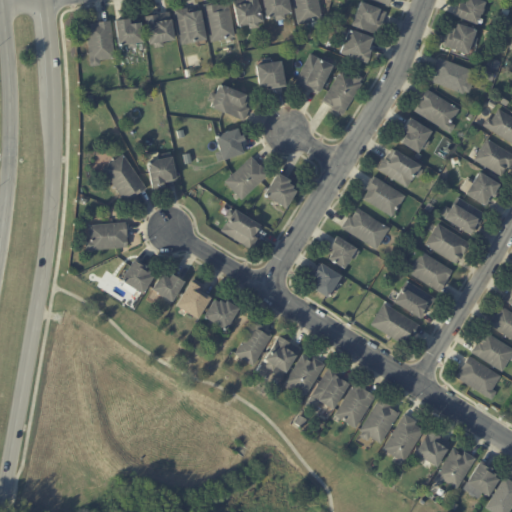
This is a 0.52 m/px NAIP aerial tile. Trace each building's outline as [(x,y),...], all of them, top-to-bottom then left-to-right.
[(257,0),(262,21),(257,22),(258,29),(250,31),(249,24),(239,26),(233,0),(257,0)] [(289,0),(292,13),(284,14),(285,21),(277,23),(276,16),(268,18),(264,0),(289,0)] [(318,0),(322,19),(298,24),(293,0),(318,0)] [(362,0),(381,7),(380,9),(387,12),(381,27),(378,26),(376,33),(353,24),(362,0)] [(479,0),(485,2),(477,24),(456,16),(461,3),(465,5),(467,0),(479,0)] [(235,37),(212,42),(204,5),(217,2),(218,6),(228,4),(235,37)] [(188,11),(200,9),(206,38),(189,41),(189,43),(182,44),(175,11),(185,9),(186,12),(188,11)] [(145,18),(145,17),(169,13),(173,40),(161,42),(162,48),(154,49),(153,44),(149,44),(145,18)] [(116,21),(130,19),(130,25),(141,23),(143,42),(136,43),(137,50),(128,51),(128,44),(119,45),(116,21)] [(98,23),(110,22),(115,58),(99,60),(100,65),(91,66),(87,25),(98,23)] [(476,32),(474,38),(477,39),(474,48),(470,47),(467,55),(444,47),(449,34),(452,35),(454,29),(456,30),(458,25),(476,32)] [(373,38),(368,49),(371,50),(369,54),(370,54),(367,63),(341,53),(350,30),(373,38)] [(316,93),(307,89),(306,90),(295,85),(310,55),(318,58),(319,57),(324,60),(325,57),(333,61),(332,64),(333,65),(318,95),(316,93)] [(282,85),(272,87),(272,83),(266,84),(265,81),(260,82),(257,63),(283,58),(287,84),(282,85)] [(473,72),(468,84),(473,86),(470,94),(465,92),(464,95),(433,83),(437,73),(434,72),(439,59),(473,72)] [(500,63),(497,71),(491,69),(494,61),(500,63)] [(362,84),(342,116),(331,109),(332,108),(322,102),(341,71),(352,78),(354,74),(362,79),(359,82),(362,84)] [(495,75),(492,82),(484,79),(487,72),(495,75)] [(245,96),(245,97),(248,99),(244,109),(248,110),(243,121),(211,107),(212,104),(206,101),(209,94),(214,96),(219,84),(245,96)] [(460,111),(452,124),(455,127),(451,134),(415,112),(428,92),(460,111)] [(497,105),(494,109),(489,105),(491,101),(497,105)] [(511,143),(484,127),(488,119),(492,122),(499,111),(511,118),(511,143)] [(432,133),(426,142),(429,143),(425,151),(422,148),(418,154),(399,142),(405,133),(404,132),(411,120),(432,133)] [(245,140),(239,142),(243,153),(218,162),(215,155),(221,153),(215,137),(237,129),(240,137),(243,136),(245,140)] [(511,155),(511,168),(511,170),(507,168),(502,178),(475,161),(488,141),(511,155)] [(421,168),(420,170),(423,171),(419,179),(415,177),(408,189),(379,171),(385,160),(390,163),(397,152),(421,168)] [(146,189),(126,203),(103,169),(123,155),(146,189)] [(176,177),(174,178),(174,180),(163,183),(163,187),(153,189),(147,161),(171,156),(176,177)] [(253,159),(260,166),(261,165),(269,174),(242,200),(226,182),(252,158),(253,159)] [(279,175),(289,181),(287,183),(292,186),(291,188),(295,191),(285,208),(264,194),(277,173),(279,175)] [(500,185),(493,196),(491,195),(485,206),(460,190),(467,180),(473,184),(480,173),(500,185)] [(406,198),(393,219),(364,201),(370,192),(367,189),(374,178),(406,198)] [(481,225),(480,227),(479,227),(473,237),(447,221),(448,219),(443,216),(447,208),(451,211),(459,199),(484,215),(480,222),(482,223),(481,225)] [(435,208),(431,214),(426,210),(430,204),(435,208)] [(261,225),(254,236),(257,238),(251,250),(222,232),(229,220),(225,218),(230,210),(234,213),(236,209),(261,225)] [(390,230),(377,251),(343,229),(350,218),(352,219),(358,210),(390,230)] [(126,226),(128,247),(86,251),(86,243),(91,242),(90,227),(126,224),(126,226)] [(471,246),(464,257),(463,256),(457,265),(426,246),(439,226),(471,246)] [(359,253),(355,260),(352,259),(349,265),(348,264),(344,270),(329,260),(334,253),(330,250),(337,238),(359,253)] [(453,273),(440,293),(409,273),(421,253),(453,273)] [(136,262),(146,267),(144,270),(149,273),(148,275),(151,278),(142,294),(121,281),(134,260),(136,262)] [(329,300),(310,288),(315,280),(312,278),(320,265),(342,278),(339,284),(342,286),(337,293),(334,291),(329,300)] [(174,276),(184,281),(172,302),(171,301),(168,307),(160,302),(164,296),(162,295),(162,296),(157,294),(158,293),(152,289),(161,274),(169,279),(172,274),(174,276)] [(200,292),(209,298),(196,319),(176,305),(191,282),(198,287),(196,289),(200,292)] [(430,308),(429,310),(426,308),(420,319),(394,303),(407,283),(435,299),(430,308)] [(511,305),(511,285),(503,300),(511,305)] [(228,302),(239,308),(236,313),(226,330),(217,324),(214,329),(207,325),(210,320),(204,316),(215,299),(220,302),(221,300),(226,303),(227,301),(228,302)] [(420,327),(407,348),(372,326),(385,305),(420,327)] [(511,314),(511,341),(490,327),(500,311),(501,311),(503,309),(511,314)] [(257,322),(264,326),(262,328),(272,335),(254,365),(235,354),(256,321),(257,322)] [(511,351),(511,358),(503,373),(472,354),(479,343),(482,345),(487,335),(511,351)] [(291,343),(301,349),(287,371),(277,366),(274,371),(266,366),(269,360),(266,358),(279,336),(291,343)] [(305,356),(313,361),(314,358),(325,365),(308,395),(295,388),(293,392),(284,387),(303,355),(305,356)] [(501,378),(493,391),(497,394),(492,402),(457,379),(470,359),(501,378)] [(338,374),(340,375),(338,378),(349,385),(333,410),(319,402),(318,403),(311,398),(329,369),(338,374)] [(365,390),(376,397),(356,429),(335,416),(355,384),(365,390)] [(390,404),(391,405),(390,407),(400,413),(381,443),(370,437),(368,440),(361,436),(363,432),(361,431),(381,398),(390,404)] [(406,415),(416,421),(414,425),(424,431),(404,463),(384,450),(405,415),(406,415)] [(307,421),(302,429),(295,425),(299,417),(307,421)] [(439,437),(442,438),(439,443),(448,449),(437,467),(427,461),(424,466),(416,462),(420,456),(416,454),(430,431),(439,437)] [(455,450),(463,455),(465,452),(476,459),(458,489),(444,481),(442,485),(435,480),(453,449),(455,450)] [(481,463),(491,470),(490,472),(495,475),(493,478),(498,481),(487,497),(467,483),(480,463),(481,463)] [(506,479),(511,483),(511,510),(510,511),(491,511),(487,509),(505,479),(506,479)]
